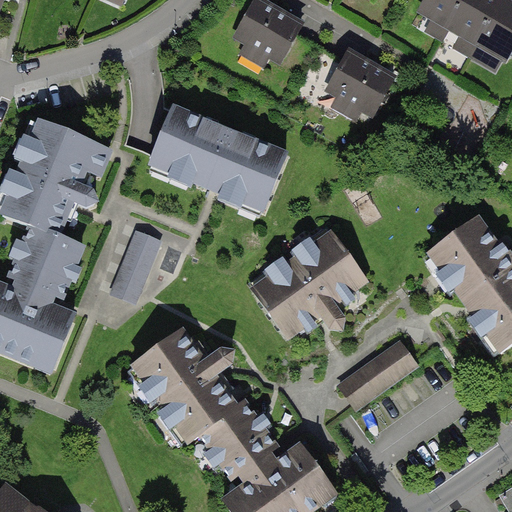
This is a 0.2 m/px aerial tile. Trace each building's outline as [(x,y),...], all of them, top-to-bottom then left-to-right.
[(468,0),(429,0),(415,27),(445,43),(468,0)] [(507,2),(503,0),(468,0),(445,43),(474,59),(507,2)] [(511,61),(511,4),(507,2),(474,59),(504,76),(511,61)] [(305,32),(257,5),(237,40),(284,67),(305,32)] [(397,81),(348,53),(328,89),(377,116),(397,81)] [(171,115),(144,179),(266,230),(293,165),(171,115)] [(101,155),(35,129),(0,215),(0,222),(63,248),(101,155)] [(511,361),(511,265),(482,226),(422,271),(497,372),(511,361)] [(136,308),(161,245),(137,235),(112,299),(136,308)] [(335,240),(253,297),(289,348),(370,291),(335,240)] [(17,298),(0,290),(0,360),(58,384),(82,325),(67,319),(89,265),(40,244),(17,298)] [(189,454),(239,416),(180,338),(130,376),(189,454)] [(402,346),(341,389),(356,410),(417,367),(402,346)] [(341,511),(344,510),(300,451),(282,464),(244,414),(202,446),(240,496),(218,511),(341,511)] [(0,511),(33,511),(10,493),(0,504),(0,511)]
